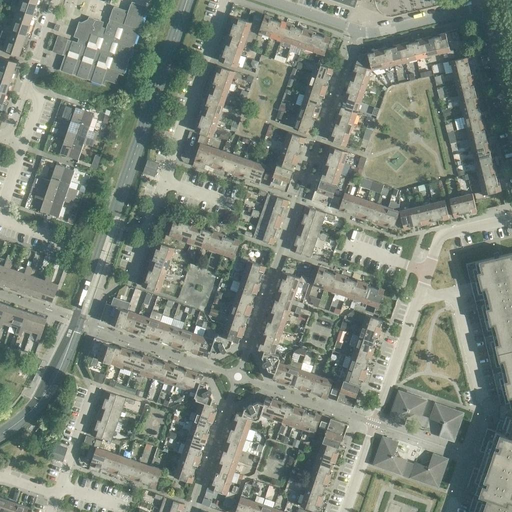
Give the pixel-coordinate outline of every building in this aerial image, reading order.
[(37,5),(22,0),(20,0),(18,6),(11,4),(10,7),(33,15),(37,5)] [(104,22),(89,17),(88,19),(81,22),(79,22),(74,37),(79,38),(77,43),(58,36),(52,51),(65,55),(60,70),(104,85),(106,80),(115,83),(119,74),(123,75),(147,7),(132,2),(129,12),(114,6),(106,28),(102,27),(104,22)] [(33,15),(10,7),(9,10),(16,12),(13,20),(30,25),(33,15)] [(273,18),(265,15),(258,35),(262,36),(262,34),(269,36),(275,20),(272,19),(273,18)] [(233,25),(232,28),(248,34),(250,26),(258,29),(260,22),(252,20),(251,23),(234,17),(231,25),(233,25)] [(30,25),(13,20),(11,27),(4,24),(3,27),(26,35),(30,25)] [(278,21),(275,20),(269,36),(277,39),(277,41),(280,42),(286,22),(279,20),(278,21)] [(294,25),(286,22),(280,42),(283,43),(284,41),(291,44),(297,28),(294,27),(294,25)] [(26,35),(3,27),(2,31),(9,33),(6,40),(23,46),(26,35)] [(300,29),(297,28),(291,44),(299,46),(298,48),(301,49),(302,49),(308,30),(300,27),(300,29)] [(248,34),(232,28),(231,31),(229,31),(226,38),(246,45),(247,42),(245,41),(248,34)] [(316,32),(308,30),(302,49),(305,50),(306,48),(313,51),(319,35),(316,34),(316,32)] [(450,50),(446,33),(437,35),(438,37),(435,37),(439,54),(447,52),(449,59),(455,58),(453,50),(450,50)] [(322,36),(319,35),(313,51),(321,54),(319,61),(324,63),(327,55),(324,54),(330,37),(322,34),(322,36)] [(431,36),(423,38),(428,58),(432,57),(431,56),(439,54),(435,37),(431,38),(431,36)] [(246,45),(226,38),(224,46),(225,47),(224,50),(240,55),(243,48),(245,49),(246,45)] [(428,58),(423,38),(415,40),(416,42),(412,43),(417,59),(424,57),(424,59),(428,58)] [(23,46),(6,40),(4,47),(0,45),(0,49),(19,56),(23,46)] [(409,42),(401,44),(406,64),(410,63),(409,61),(417,59),(412,43),(409,44),(409,42)] [(406,64),(401,44),(393,46),(393,47),(390,48),(394,65),(402,63),(402,65),(406,64)] [(387,47),(379,49),(384,69),(387,68),(387,66),(394,65),(390,48),(387,49),(387,47)] [(384,69),(379,49),(371,51),(371,53),(368,54),(372,69),(372,70),(380,68),(380,70),(384,69)] [(240,55),(224,50),(223,53),(222,52),(219,60),(238,67),(240,64),(238,63),(240,55)] [(359,56),(356,64),(371,69),(372,70),(372,69),(368,54),(359,56)] [(16,63),(0,57),(0,69),(13,73),(16,63)] [(470,65),(468,57),(448,62),(449,65),(451,65),(453,72),(469,68),(469,65),(470,65)] [(259,62),(252,60),(251,64),(252,68),(257,69),(259,62)] [(304,70),(306,64),(299,61),(297,68),(304,70)] [(316,62),(312,73),(328,79),(329,76),(331,77),(334,68),(316,62)] [(351,75),(368,81),(372,70),(371,69),(356,64),(355,67),(353,67),(351,75)] [(237,72),(217,65),(214,73),(216,74),(215,77),(231,82),(233,75),(235,76),(237,72)] [(470,72),(469,68),(453,72),(455,80),(453,81),(454,84),(474,79),(472,71),(470,72)] [(13,73),(0,69),(0,80),(9,84),(13,73)] [(328,79),(312,73),(308,84),(326,90),(329,83),(327,82),(328,79)] [(368,81),(351,75),(348,82),(350,82),(348,86),(364,92),(368,81)] [(231,82),(215,77),(214,80),(212,79),(210,87),(229,94),(230,91),(228,90),(231,82)] [(476,87),(474,79),(454,84),(455,87),(457,87),(458,94),(475,91),(474,87),(476,87)] [(9,84),(0,80),(0,91),(6,94),(9,84)] [(326,90),(308,84),(305,95),(321,101),(322,98),(323,98),(326,90)] [(364,92),(348,86),(348,89),(346,88),(343,96),(361,102),(364,92)] [(229,94),(210,87),(207,95),(209,95),(207,99),(223,104),(226,97),(228,97),(229,94)] [(246,99),(249,92),(242,89),(239,97),(246,99)] [(476,94),(475,91),(458,94),(460,102),(458,103),(459,106),(479,101),(477,93),(476,94)] [(321,101),(305,95),(301,106),(318,112),(321,104),(320,104),(321,101)] [(361,102),(343,96),(341,104),(342,104),(341,108),(357,113),(361,102)] [(223,104),(207,99),(206,102),(205,101),(202,109),(222,116),(223,112),(221,111),(223,104)] [(481,109),(479,101),(459,106),(460,110),(462,109),(464,117),(480,113),(480,110),(481,109)] [(318,112),(301,106),(297,117),(313,123),(314,119),(316,120),(318,112)] [(76,107),(72,117),(64,114),(59,127),(77,133),(85,110),(76,107)] [(357,113),(341,108),(340,110),(339,110),(336,118),(353,124),(357,113)] [(442,110),(444,117),(452,115),(450,108),(442,110)] [(222,116),(202,109),(200,116),(201,117),(200,120),(216,126),(219,118),(221,119),(222,116)] [(94,113),(85,110),(77,133),(95,140),(97,133),(93,131),(97,119),(93,117),(94,113)] [(241,114),(235,112),(233,119),(239,121),(241,114)] [(481,116),(480,113),(464,117),(466,124),(464,125),(465,128),(485,124),(483,115),(481,116)] [(313,123),(297,117),(293,128),(311,134),(314,126),(312,125),(313,123)] [(353,124),(336,118),(333,125),(335,126),(334,129),(350,135),(353,124)] [(216,126),(200,120),(199,123),(198,122),(195,131),(214,138),(216,134),(214,133),(216,126)] [(487,131),(485,124),(465,128),(465,132),(468,131),(469,139),(486,135),(485,132),(487,131)] [(77,133),(59,127),(57,134),(65,137),(60,154),(69,157),(77,133)] [(350,135),(334,129),(333,132),(331,131),(328,139),(346,145),(350,135)] [(227,140),(229,134),(221,131),(219,137),(227,140)] [(306,138),(288,132),(284,143),(300,148),(301,145),(303,146),(304,144),(306,138)] [(95,140),(77,133),(69,157),(78,160),(84,143),(92,146),(95,140)] [(368,141),(370,135),(364,133),(362,139),(368,141)] [(450,143),(457,142),(455,134),(448,136),(450,143)] [(203,162),(206,163),(211,147),(204,144),(206,137),(200,135),(197,142),(200,144),(194,161),(202,164),(203,162)] [(487,138),(486,135),(469,139),(471,147),(469,147),(470,151),(490,146),(488,138),(487,138)] [(300,148),(284,143),(281,154),(298,160),(301,152),(299,151),(300,148)] [(348,152),(330,146),(327,154),(329,155),(328,158),(344,163),(348,152)] [(492,154),(490,146),(470,151),(471,154),(473,154),(475,161),(491,158),(490,154),(492,154)] [(222,150),(211,147),(206,163),(209,164),(208,166),(216,168),(222,150)] [(233,154),(222,150),(216,168),(224,171),(224,170),(227,171),(233,154)] [(244,158),(233,154),(227,171),(230,172),(230,173),(238,176),(244,158)] [(298,160),(281,154),(277,165),(293,170),(294,167),(296,167),(298,160)] [(361,156),(357,166),(363,168),(367,158),(361,156)] [(255,162),(244,158),(238,176),(245,178),(246,177),(249,178),(255,162)] [(344,163),(328,158),(327,161),(325,160),(322,169),(340,175),(344,163)] [(492,160),(491,158),(475,161),(477,169),(475,170),(476,173),(496,168),(494,160),(492,160)] [(147,160),(145,166),(157,170),(159,164),(147,160)] [(266,165),(255,162),(249,178),(252,179),(251,180),(260,183),(266,165)] [(42,178),(40,185),(57,191),(65,168),(56,164),(51,181),(42,178)] [(293,170),(277,165),(273,175),(266,173),(263,179),(271,181),(269,187),(287,192),(293,174),(291,174),(293,170)] [(157,170),(145,166),(143,173),(155,177),(157,170)] [(74,171),(65,168),(57,191),(75,197),(77,190),(69,187),(74,171)] [(498,176),(496,168),(476,173),(476,177),(478,176),(480,184),(497,180),(496,176),(498,176)] [(340,175),(322,169),(320,176),(321,177),(320,180),(336,186),(340,175)] [(336,186),(320,180),(319,184),(317,183),(311,201),(329,207),(331,202),(338,204),(340,198),(333,195),(336,186)] [(497,183),(497,180),(480,184),(482,192),(475,194),(476,200),(484,198),(483,195),(501,191),(499,182),(497,183)] [(373,182),(371,187),(378,190),(380,184),(373,182)] [(57,191),(40,185),(37,192),(35,197),(44,200),(40,211),(49,214),(57,191)] [(381,194),(387,196),(389,190),(383,188),(381,194)] [(268,193),(259,190),(258,194),(264,196),(265,195),(267,196),(264,204),(283,211),(284,208),(286,208),(288,200),(268,193)] [(75,197),(57,191),(49,214),(59,217),(64,201),(73,204),(75,197)] [(345,193),(340,205),(339,210),(347,213),(347,211),(350,212),(355,197),(345,193)] [(472,194),(461,196),(465,213),(468,212),(469,213),(477,212),(472,194)] [(465,213),(461,196),(449,199),(454,217),(462,215),(462,213),(465,213)] [(366,200),(355,197),(350,212),(353,213),(352,215),(360,218),(366,200)] [(377,204),(366,200),(360,218),(368,220),(369,219),(372,220),(377,204)] [(449,218),(445,200),(433,203),(437,219),(441,219),(441,220),(449,218)] [(437,219),(433,203),(422,206),(427,224),(435,222),(434,220),(437,219)] [(283,211),(264,204),(261,213),(259,213),(259,211),(253,209),(252,212),(281,222),(283,215),(282,214),(283,211)] [(388,208),(377,204),(372,220),(375,221),(374,222),(382,225),(388,208)] [(326,213),(306,206),(303,214),(304,215),(303,218),(322,225),(325,216),(327,216),(328,218),(333,220),(335,216),(326,213)] [(427,224),(422,206),(411,208),(415,225),(418,224),(419,226),(427,224)] [(399,211),(388,208),(382,225),(390,228),(391,226),(394,227),(399,211)] [(415,225),(411,208),(400,211),(404,227),(404,229),(413,227),(412,225),(415,225)] [(404,227),(400,211),(399,211),(394,227),(398,229),(404,227)] [(281,222),(252,212),(251,216),(256,218),(258,217),(260,217),(257,226),(276,233),(277,229),(278,230),(281,222)] [(172,237),(180,239),(185,223),(182,222),(183,220),(175,217),(169,235),(166,234),(163,242),(169,244),(172,237)] [(322,225),(303,218),(302,221),(300,221),(298,228),(327,238),(328,235),(323,233),(321,234),(319,233),(322,225)] [(188,224),(185,223),(180,239),(187,242),(187,244),(190,245),(197,225),(189,222),(188,224)] [(204,228),(197,225),(190,245),(194,246),(194,244),(201,247),(207,230),(204,229),(204,228)] [(276,233),(257,226),(254,235),(252,234),(251,233),(245,230),(244,235),(253,238),(253,237),(274,244),(276,236),(275,236),(276,233)] [(327,238),(298,228),(295,236),(297,236),(295,239),(315,246),(318,237),(320,238),(321,240),(326,241),(327,238)] [(210,231),(207,230),(201,247),(209,249),(208,251),(212,252),(218,232),(210,230),(210,231)] [(226,235),(218,232),(212,252),(215,253),(216,251),(223,254),(229,238),(225,237),(226,235)] [(231,239),(229,238),(223,254),(230,256),(230,258),(233,260),(240,240),(232,237),(231,239)] [(315,246),(295,239),(294,243),(293,243),(291,250),(304,255),(310,257),(319,260),(321,256),(315,254),(314,255),(312,254),(315,246)] [(156,250),(155,253),(170,258),(173,251),(175,252),(176,248),(157,242),(154,250),(156,250)] [(511,511),(511,252),(503,255),(499,256),(498,252),(493,253),(494,257),(466,264),(470,283),(472,290),(473,293),(502,411),(502,413),(500,419),(508,421),(504,434),(496,431),(487,428),(479,451),(485,452),(481,461),(479,469),(474,467),(466,490),(475,493),(470,504),(467,511),(511,511)] [(170,258),(155,253),(154,256),(152,256),(149,263),(169,270),(170,267),(168,266),(170,258)] [(247,263),(245,271),(261,276),(262,274),(263,274),(266,266),(248,260),(249,257),(242,255),(240,261),(247,263)] [(4,266),(0,264),(0,285),(1,286),(10,260),(7,259),(4,266)] [(13,261),(10,260),(1,286),(5,288),(6,285),(12,287),(17,271),(10,268),(13,261)] [(169,270),(149,263),(147,271),(148,272),(147,275),(163,280),(166,273),(168,274),(169,270)] [(24,273),(17,271),(12,287),(18,289),(17,292),(21,293),(30,266),(27,265),(24,273)] [(33,268),(30,266),(21,293),(25,295),(26,292),(32,294),(38,278),(31,275),(33,268)] [(327,269),(319,267),(313,286),(316,288),(317,286),(324,288),(330,272),(327,271),(327,269)] [(261,276),(245,271),(241,281),(258,287),(261,280),(260,280),(261,276)] [(45,280),(38,278),(32,294),(38,296),(37,299),(41,300),(51,273),(47,272),(45,280)] [(282,280),(281,283),(297,289),(300,281),(307,284),(309,278),(302,275),(301,278),(283,272),(280,280),(282,280)] [(333,273),(330,272),(324,288),(332,291),(331,293),(334,294),(341,274),(333,272),(333,273)] [(54,274),(51,273),(41,300),(46,301),(47,299),(53,301),(60,282),(59,282),(58,285),(51,282),(54,274)] [(349,277),(341,274),(334,294),(338,295),(339,293),(346,296),(352,280),(349,278),(349,277)] [(163,280),(147,275),(146,278),(145,277),(142,285),(161,292),(163,288),(160,288),(163,280)] [(355,281),(352,280),(346,296),(353,298),(353,300),(356,301),(363,282),(355,279),(355,281)] [(258,287),(241,281),(237,292),(253,298),(254,295),(256,296),(258,287)] [(371,284),(363,282),(356,301),(360,303),(360,301),(368,303),(373,287),(370,286),(371,284)] [(297,289),(281,283),(279,287),(278,286),(275,294),(293,300),(297,289)] [(376,288),(373,287),(368,303),(376,306),(373,313),(379,315),(382,308),(379,307),(385,289),(377,286),(376,288)] [(253,298),(237,292),(233,303),(251,309),(254,302),(252,301),(253,298)] [(293,300),(275,294),(273,302),(274,302),(273,305),(289,311),(293,300)] [(310,294),(310,295),(314,305),(318,307),(321,298),(310,294)] [(100,321),(118,327),(118,325),(122,327),(127,311),(117,307),(120,299),(114,297),(111,305),(106,303),(100,321)] [(226,312),(230,314),(246,319),(247,317),(248,317),(251,309),(233,303),(230,302),(226,312)] [(16,308),(6,304),(0,321),(0,328),(1,329),(3,324),(10,326),(16,308)] [(289,311),(273,305),(272,308),(271,308),(268,316),(286,322),(289,311)] [(26,311),(16,308),(10,326),(8,331),(18,335),(26,311)] [(211,308),(209,315),(217,318),(219,311),(211,308)] [(360,312),(353,310),(346,315),(358,319),(360,312)] [(37,314),(26,311),(18,335),(29,338),(30,333),(37,314)] [(138,314),(127,311),(122,327),(125,328),(125,329),(132,332),(138,314)] [(47,318),(37,314),(30,333),(37,336),(36,341),(39,342),(47,318)] [(149,318),(138,314),(132,332),(140,335),(141,333),(144,334),(149,318)] [(246,319),(230,314),(226,324),(244,331),(246,323),(245,323),(246,319)] [(366,314),(362,325),(380,331),(383,323),(381,323),(382,320),(366,314)] [(286,322),(268,316),(265,323),(267,324),(266,327),(282,333),(286,322)] [(160,322),(149,318),(144,334),(147,335),(147,337),(154,340),(160,322)] [(343,321),(340,329),(346,330),(349,323),(343,321)] [(59,333),(63,324),(59,322),(50,343),(54,345),(59,333)] [(171,326),(160,322),(154,340),(162,342),(162,341),(166,342),(171,326)] [(226,324),(222,335),(222,336),(233,340),(238,342),(239,339),(241,339),(244,331),(226,324)] [(380,331),(362,325),(359,336),(375,341),(376,338),(378,339),(380,331)] [(182,330),(171,326),(166,342),(169,343),(168,345),(176,347),(182,330)] [(282,333),(266,327),(265,330),(263,329),(260,338),(278,344),(282,333)] [(193,334),(182,330),(176,347),(184,350),(184,348),(188,350),(193,334)] [(336,340),(343,342),(347,332),(340,330),(336,340)] [(216,333),(213,341),(215,341),(212,351),(217,353),(222,350),(222,351),(223,351),(223,352),(224,352),(225,352),(225,351),(226,351),(226,350),(226,349),(226,348),(231,346),(233,340),(222,336),(222,335),(216,333)] [(204,337),(193,334),(188,350),(191,351),(190,352),(198,355),(204,337)] [(375,341),(359,336),(355,347),(373,353),(375,345),(374,344),(375,341)] [(215,341),(213,341),(204,337),(198,355),(205,358),(206,356),(209,357),(212,351),(215,341)] [(106,342),(94,338),(88,355),(93,357),(90,364),(97,367),(99,359),(106,342)] [(278,344),(260,338),(258,345),(259,345),(258,349),(264,351),(274,355),(275,354),(278,344)] [(112,344),(106,342),(99,359),(110,362),(115,347),(111,345),(112,344)] [(119,348),(115,347),(110,362),(117,365),(117,367),(120,368),(127,349),(119,346),(119,348)] [(373,353),(355,347),(351,358),(367,363),(368,360),(370,361),(373,353)] [(134,351),(127,349),(120,368),(124,369),(124,367),(131,370),(137,354),(134,353),(134,351)] [(274,355),(264,351),(262,356),(264,361),(263,362),(263,363),(263,364),(263,365),(264,366),(265,366),(266,366),(268,370),(274,372),(278,362),(279,362),(281,356),(275,354),(274,355)] [(140,355),(137,354),(131,370),(139,372),(138,374),(142,376),(148,356),(140,353),(140,355)] [(156,359),(148,356),(142,376),(145,377),(146,375),(153,377),(159,361),(155,360),(156,359)] [(367,363),(351,358),(348,368),(365,374),(368,367),(366,366),(367,363)] [(162,363),(159,361),(153,377),(161,380),(160,382),(163,383),(170,364),(162,361),(162,363)] [(278,362),(274,372),(272,378),(276,379),(275,380),(284,383),(290,366),(279,362),(278,362)] [(178,366),(170,364),(163,383),(167,384),(168,382),(175,385),(180,369),(177,368),(178,366)] [(301,369),(290,366),(284,383),(291,386),(291,384),(295,385),(301,369)] [(183,370),(180,369),(175,385),(182,387),(182,389),(185,390),(192,371),(184,368),(183,370)] [(365,374),(348,368),(344,380),(360,385),(361,382),(363,382),(365,374)] [(33,387),(40,371),(37,369),(30,386),(33,387)] [(311,373),(301,369),(295,385),(298,386),(297,388),(305,390),(311,373)] [(199,374),(192,371),(185,390),(189,392),(189,390),(196,392),(197,392),(201,382),(203,376),(199,375),(199,374)] [(93,381),(102,384),(105,376),(96,373),(93,381)] [(322,377),(311,373),(305,390),(313,393),(314,392),(317,393),(322,377)] [(333,380),(322,377),(317,393),(320,394),(319,395),(327,398),(333,380)] [(360,385),(344,380),(340,390),(333,388),(331,393),(338,396),(336,401),(354,407),(358,396),(360,389),(359,389),(360,385)] [(207,384),(201,382),(197,392),(196,392),(194,398),(200,401),(201,399),(211,403),(213,398),(211,393),(212,392),(212,391),(212,390),(212,389),(211,388),(210,388),(209,388),(209,389),(207,384)] [(126,398),(106,391),(103,398),(105,399),(103,402),(123,409),(126,400),(127,401),(128,403),(133,405),(135,400),(126,397),(126,398)] [(408,410),(399,391),(389,419),(404,424),(408,410)] [(427,400),(399,391),(408,410),(422,415),(427,400)] [(265,398),(263,404),(260,414),(261,414),(268,417),(267,418),(270,420),(277,400),(269,398),(269,399),(265,398)] [(201,399),(200,401),(197,411),(214,417),(217,409),(215,408),(217,405),(211,403),(201,399)] [(285,403),(277,400),(270,420),(274,421),(275,419),(282,422),(287,406),(284,405),(285,403)] [(123,409),(103,402),(102,406),(101,405),(98,413),(127,423),(129,419),(123,418),(121,418),(120,418),(123,409)] [(244,408),(242,414),(253,417),(252,418),(259,421),(261,414),(260,414),(263,404),(258,402),(253,404),(253,403),(252,403),(252,402),(251,402),(250,403),(249,403),(249,404),(249,405),(249,406),(244,408)] [(435,403),(435,404),(430,418),(444,422),(464,413),(435,403)] [(290,407),(287,406),(282,422),(290,424),(289,426),(292,427),(299,408),(291,405),(290,407)] [(307,410),(299,408),(292,427),(296,428),(296,427),(304,429),(309,412),(306,411),(307,410)] [(214,417),(197,411),(193,422),(209,427),(210,424),(212,425),(214,417)] [(253,417),(242,414),(237,412),(235,415),(234,415),(231,423),(249,429),(252,418),(253,417)] [(312,413),(309,412),(304,429),(311,432),(310,433),(314,435),(321,415),(313,412),(312,413)] [(127,423),(98,413),(96,420),(97,421),(96,424),(115,431),(118,422),(120,423),(121,424),(126,426),(127,423)] [(454,441),(464,413),(444,422),(439,436),(454,441)] [(329,423),(321,421),(319,427),(327,430),(325,434),(323,440),(339,445),(341,442),(342,442),(348,424),(331,418),(329,423)] [(508,421),(500,419),(496,431),(504,434),(508,421)] [(209,427),(193,422),(189,433),(207,439),(210,431),(208,430),(209,427)] [(249,429),(231,423),(229,430),(230,431),(229,434),(245,439),(249,429)] [(115,431),(96,424),(95,427),(94,427),(91,435),(111,442),(120,445),(121,441),(116,439),(114,440),(112,439),(115,431)] [(167,437),(177,441),(179,434),(169,431),(167,437)] [(207,439),(189,433),(186,444),(202,449),(203,446),(204,447),(207,439)] [(245,439),(229,434),(228,437),(227,437),(224,444),(241,450),(245,439)] [(398,442),(383,437),(373,465),(393,455),(398,442)] [(291,446),(297,448),(300,440),(294,438),(291,446)] [(99,466),(102,467),(108,451),(100,448),(102,441),(96,439),(93,446),(96,447),(90,465),(98,468),(99,466)] [(339,445),(323,440),(319,451),(337,457),(340,449),(338,449),(339,445)] [(202,449),(186,444),(182,454),(199,460),(202,453),(201,452),(202,449)] [(241,450),(224,444),(221,452),(223,453),(222,456),(238,461),(241,450)] [(68,449),(56,445),(53,451),(65,455),(68,449)] [(65,455),(53,451),(51,458),(63,462),(65,455)] [(118,455),(108,451),(102,467),(105,468),(105,470),(112,472),(118,455)] [(337,457),(319,451),(316,462),(332,468),(333,465),(334,465),(337,457)] [(199,460),(182,454),(178,465),(194,471),(195,468),(197,468),(199,460)] [(433,454),(429,467),(438,487),(448,459),(433,454)] [(129,459),(118,455),(112,472),(120,475),(120,474),(123,475),(129,459)] [(407,460),(393,455),(373,465),(402,475),(407,460)] [(238,461),(222,456),(221,459),(219,458),(217,466),(234,472),(238,461)] [(140,462),(129,459),(123,475),(126,476),(126,477),(134,480),(140,462)] [(151,466),(140,462),(134,480),(142,483),(142,481),(145,482),(151,466)] [(332,468),(316,462),(312,473),(329,479),(332,471),(331,471),(332,468)] [(415,463),(410,477),(438,487),(429,467),(415,463)] [(194,471),(178,465),(175,473),(168,470),(166,476),(174,479),(174,476),(192,482),(195,474),(193,474),(194,471)] [(162,470),(151,466),(145,482),(148,483),(147,485),(156,487),(162,470)] [(234,472),(217,466),(214,474),(216,474),(214,477),(230,483),(234,472)] [(329,479),(312,473),(308,484),(324,489),(325,486),(327,487),(329,479)] [(230,483),(214,477),(213,480),(212,480),(209,488),(226,494),(225,497),(233,500),(235,494),(228,491),(230,483)] [(324,489),(308,484),(304,495),(322,500),(325,493),(323,492),(324,489)] [(475,493),(466,490),(462,502),(470,504),(475,493)] [(164,497),(156,494),(154,498),(159,500),(161,499),(163,500),(160,508),(170,511),(179,511),(180,511),(181,511),(184,504),(164,497)] [(322,500),(304,495),(301,506),(317,511),(318,508),(319,508),(322,500)] [(225,497),(223,503),(232,507),(234,500),(233,500),(225,497)] [(247,511),(252,500),(240,497),(235,511),(247,511)] [(14,511),(18,503),(7,500),(2,511),(14,511)] [(259,511),(262,504),(252,500),(247,511),(259,511)] [(27,511),(29,507),(18,503),(14,511),(27,511)]
